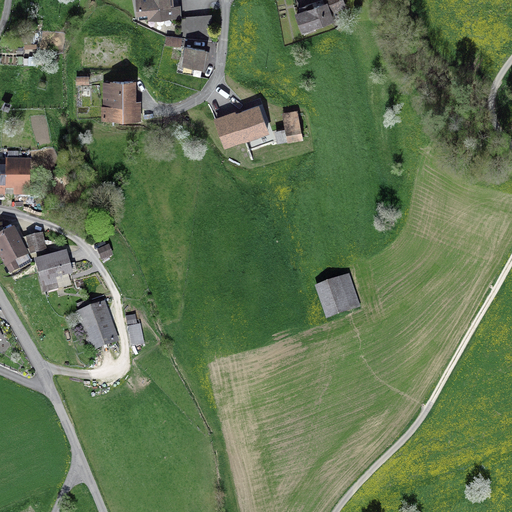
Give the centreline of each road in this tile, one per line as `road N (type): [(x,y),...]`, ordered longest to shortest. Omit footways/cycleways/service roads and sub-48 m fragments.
road 1 (track): [(511,260),(425,412),(335,511)]
road 2 (residential): [(99,511),(46,382),(0,298)]
